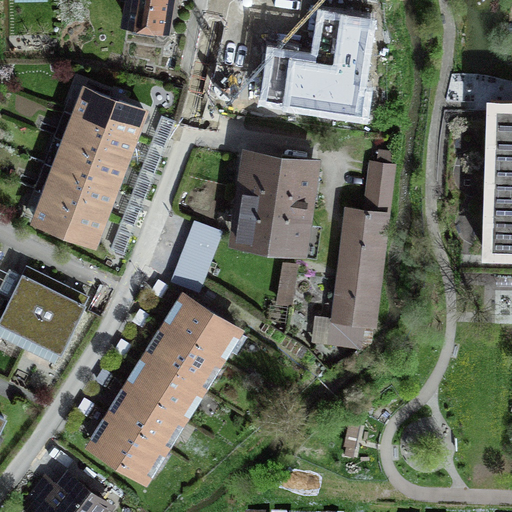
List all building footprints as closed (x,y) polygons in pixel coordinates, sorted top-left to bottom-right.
[(168,0),(129,0),(126,21),(163,27),(168,0)] [(321,9),(315,53),(271,47),(264,96),(363,110),(367,84),(361,83),(371,16),(321,9)] [(75,112),(133,133),(143,108),(84,87),(75,112)] [(511,99),(490,99),(485,251),(511,252),(511,99)] [(65,138),(124,159),(133,133),(75,112),(65,138)] [(55,166),(114,187),(124,159),(65,138),(55,166)] [(310,164),(249,155),(237,239),(312,250),(316,224),(301,221),(310,164)] [(364,348),(385,217),(384,217),(393,165),(372,162),(363,213),(349,211),(327,342),(364,348)] [(46,191),(104,212),(114,187),(55,166),(46,191)] [(104,212),(46,191),(36,219),(94,241),(104,212)] [(198,223),(192,237),(215,246),(220,232),(198,223)] [(192,237),(188,250),(210,258),(215,246),(192,237)] [(188,250),(183,262),(205,270),(210,258),(188,250)] [(183,262),(179,272),(201,280),(205,270),(183,262)] [(296,273),(279,271),(274,321),(290,323),(296,273)] [(179,272),(176,280),(199,288),(201,280),(179,272)] [(29,336),(51,290),(22,276),(0,321),(29,336)] [(51,290),(29,336),(62,352),(85,307),(51,290)] [(166,324),(219,356),(238,325),(185,293),(166,324)] [(219,356),(166,324),(148,353),(201,385),(219,356)] [(130,382),(182,415),(201,385),(148,353),(130,382)] [(111,412),(163,444),(182,415),(130,382),(111,412)] [(163,444),(111,412),(91,443),(143,476),(163,444)] [(40,511),(42,511),(100,511),(107,504),(68,474),(40,511)]
